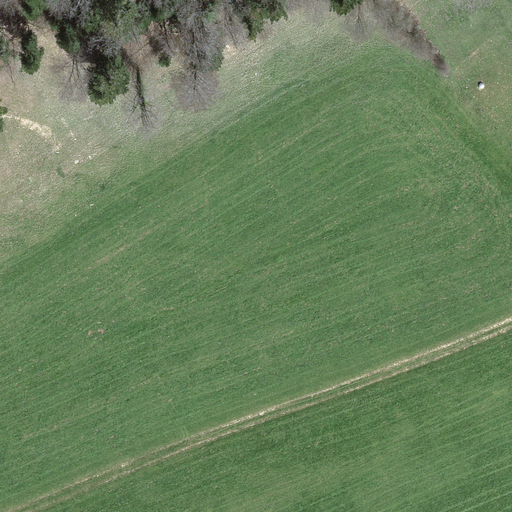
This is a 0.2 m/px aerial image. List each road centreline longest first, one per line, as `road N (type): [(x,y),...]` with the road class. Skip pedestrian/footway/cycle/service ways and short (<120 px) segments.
road 1 (track): [(26,511),(185,444),(359,386),(511,317)]
road 2 (trunk): [(351,0),(511,302)]
